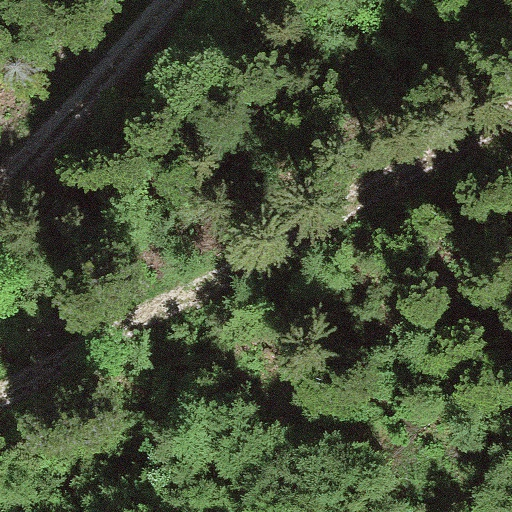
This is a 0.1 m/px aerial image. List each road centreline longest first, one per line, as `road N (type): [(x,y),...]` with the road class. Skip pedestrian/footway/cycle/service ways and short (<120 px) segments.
road 1 (track): [(0,438),(316,260),(511,117)]
road 2 (track): [(0,194),(162,0)]
